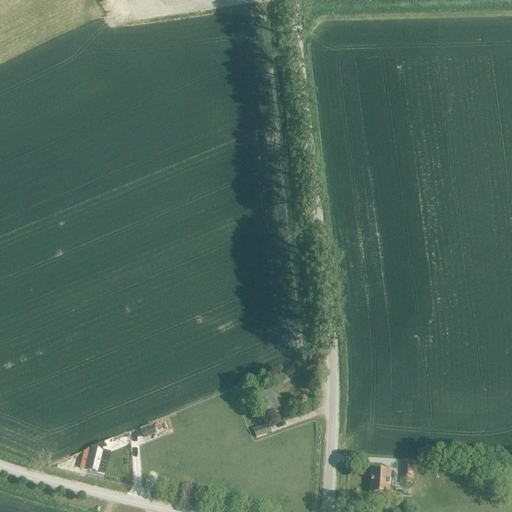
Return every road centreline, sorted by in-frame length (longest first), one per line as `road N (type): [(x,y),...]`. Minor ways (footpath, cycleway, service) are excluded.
road 1 (unclassified): [(327,511),(328,303),(292,0)]
road 2 (unclassified): [(0,466),(176,511)]
